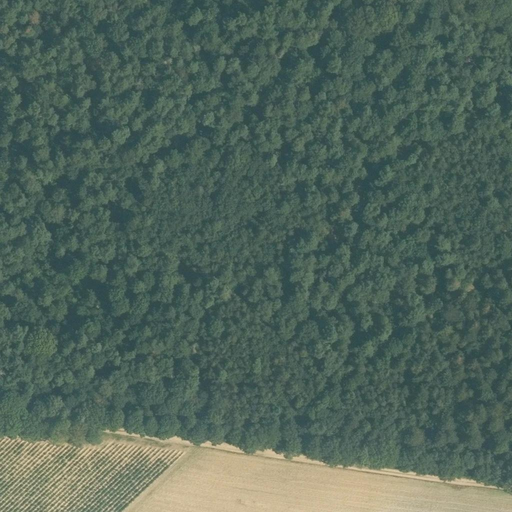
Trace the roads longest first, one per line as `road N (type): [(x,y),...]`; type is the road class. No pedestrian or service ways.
road 1 (track): [(0,418),(256,450)]
road 2 (track): [(256,450),(511,489)]
road 3 (track): [(336,388),(511,258)]
road 4 (track): [(390,179),(477,113),(500,66),(511,77)]
